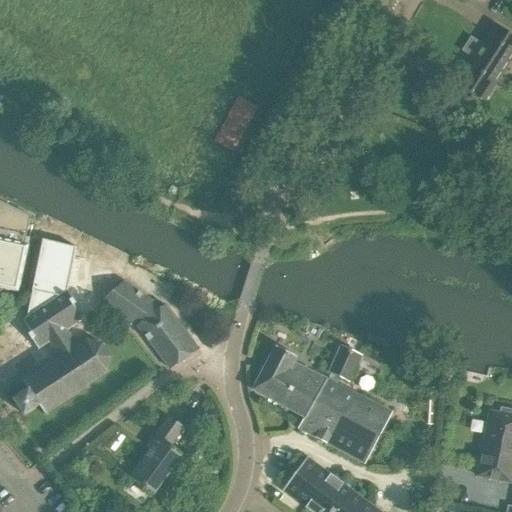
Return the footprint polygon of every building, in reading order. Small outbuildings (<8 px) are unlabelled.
[(486,102),(511,60),(511,34),(494,24),(456,83),(486,102)] [(213,141),(231,150),(251,114),(233,105),(213,141)] [(0,288),(18,293),(28,245),(24,245),(30,216),(0,202),(0,288)] [(44,237),(31,287),(58,294),(71,244),(44,237)] [(124,282),(102,302),(136,326),(171,369),(198,349),(164,304),(160,307),(124,282)] [(41,331),(44,335),(58,357),(22,381),(27,389),(13,398),(24,416),(38,406),(44,415),(108,373),(111,358),(102,344),(86,340),(77,346),(59,319),(41,331)] [(329,378),(293,362),(296,357),(275,345),(252,389),(303,417),(297,428),(364,463),(392,412),(335,383),(338,376),(349,382),(361,357),(340,347),(328,372),(331,373),(329,378)] [(477,476),(511,483),(511,410),(502,409),(501,413),(490,411),(477,476)] [(131,477),(153,492),(181,454),(169,445),(183,426),(170,417),(147,448),(149,451),(131,477)] [(380,511),(318,466),(313,474),(300,465),(281,490),(311,511),(380,511)] [(71,466),(64,471),(68,477),(75,472),(71,466)]
